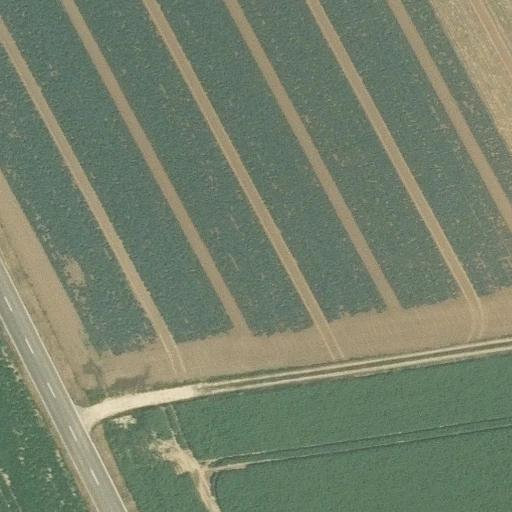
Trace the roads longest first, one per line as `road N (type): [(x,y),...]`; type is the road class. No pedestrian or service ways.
road 1 (track): [(61,420),(511,349)]
road 2 (secondary): [(106,511),(0,289)]
